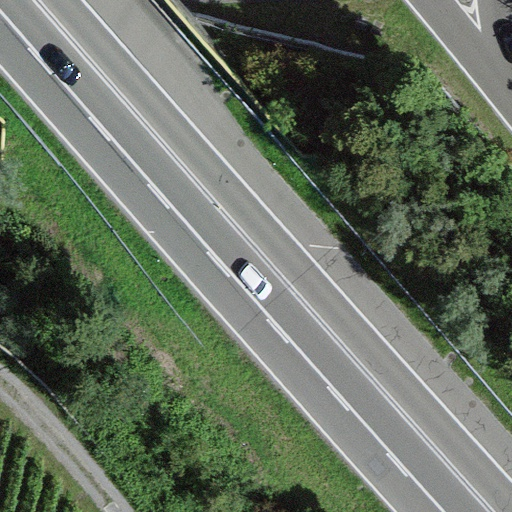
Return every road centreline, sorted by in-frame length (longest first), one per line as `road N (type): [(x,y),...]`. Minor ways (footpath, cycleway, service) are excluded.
road 1 (trunk): [(40,0),(498,511)]
road 2 (track): [(137,511),(92,458),(0,377)]
